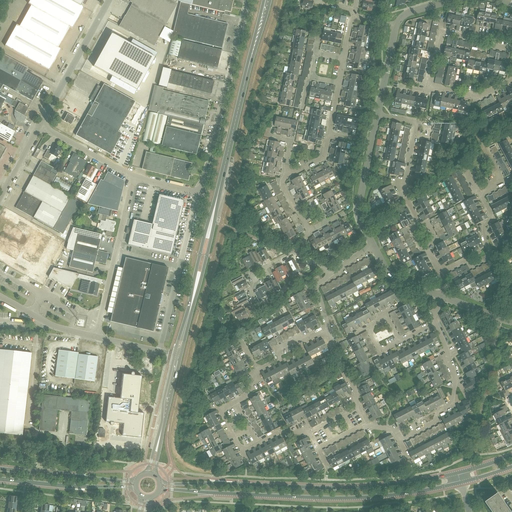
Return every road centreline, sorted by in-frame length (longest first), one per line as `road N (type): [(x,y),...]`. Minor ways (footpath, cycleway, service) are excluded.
road 1 (secondary): [(177,356),(267,0)]
road 2 (secondary): [(160,491),(346,499),(463,483)]
road 3 (secondary): [(460,473),(347,488),(160,483)]
road 4 (unclassified): [(197,192),(247,0)]
road 5 (residential): [(399,439),(451,406),(456,376),(434,321)]
road 6 (residential): [(421,226),(404,190),(417,122),(378,114)]
road 7 (unclassified): [(40,125),(109,0)]
road 8 (secondary): [(135,482),(0,468)]
road 9 (secondary): [(0,479),(135,488)]
road 10 (secondary): [(150,474),(177,356)]
road 11 (residential): [(441,272),(487,256),(482,226),(492,219),(480,195)]
